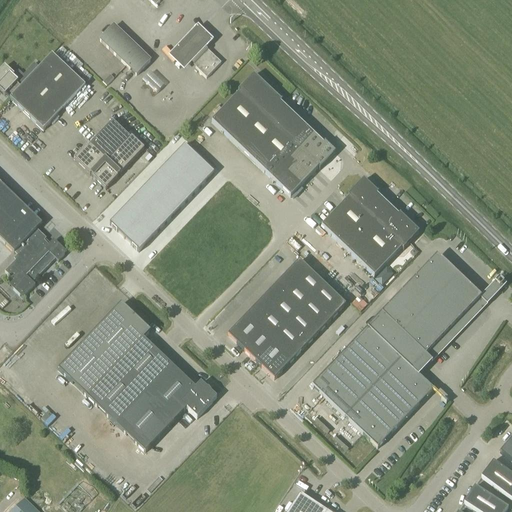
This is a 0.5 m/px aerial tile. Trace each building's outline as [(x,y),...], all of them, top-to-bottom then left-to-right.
[(136,77),(150,62),(113,27),(99,42),(136,77)] [(212,45),(197,31),(170,59),(184,73),(212,45)] [(206,80),(221,64),(210,54),(195,69),(206,80)] [(42,133),(84,88),(51,57),(39,69),(33,76),(20,89),(16,85),(17,84),(12,79),(13,77),(4,68),(0,71),(0,91),(1,92),(0,92),(0,93),(4,97),(5,96),(10,100),(9,101),(42,133)] [(34,65),(28,71),(33,76),(39,69),(34,65)] [(106,88),(113,80),(109,76),(102,84),(106,88)] [(225,109),(211,124),(290,199),(317,170),(319,171),(335,155),(328,148),(326,150),(323,146),(324,145),(325,145),(324,144),(322,146),(280,105),(281,103),(279,104),(271,97),(272,95),(253,77),(237,93),(238,95),(225,109)] [(163,91),(150,78),(142,85),(156,98),(163,91)] [(174,103),(154,122),(159,127),(167,119),(168,120),(180,109),(174,103)] [(129,141),(111,124),(86,150),(85,149),(73,161),(89,177),(90,177),(93,179),(92,180),(105,192),(117,179),(116,179),(119,176),(143,151),(131,139),(129,141)] [(184,148),(108,232),(138,262),(213,178),(184,148)] [(320,228),(307,242),(333,267),(347,254),(373,279),(401,250),(402,251),(418,234),(408,224),(406,226),(398,218),(400,216),(399,216),(398,217),(376,197),(378,195),(377,194),(375,196),(372,193),(373,192),(363,181),(347,198),(348,199),(320,228)] [(37,232),(41,227),(23,209),(22,210),(0,187),(0,242),(14,255),(17,257),(13,261),(15,262),(4,273),(17,286),(13,291),(19,298),(22,295),(25,298),(35,287),(32,285),(55,261),(58,264),(64,257),(62,255),(64,253),(57,246),(52,250),(44,243),(46,240),(37,232)] [(381,315),(425,357),(480,299),(473,292),(471,293),(436,260),(431,266),(429,264),(381,315)] [(274,382),(345,307),(299,263),(228,337),(274,382)] [(380,275),(374,281),(381,287),(386,281),(380,275)] [(144,455),(186,411),(196,420),(216,400),(200,385),(195,391),(143,341),(150,334),(120,306),(58,372),(144,455)] [(425,357),(381,315),(311,388),(377,451),(433,392),(413,373),(426,359),(425,357)] [(0,378),(0,379),(10,389),(14,384),(3,375),(0,378)] [(511,463),(511,439),(500,454),(511,463)] [(511,501),(511,476),(493,463),(481,479),(511,501)] [(474,511),(506,511),(508,510),(474,488),(463,505),(474,511)] [(323,511),(300,496),(289,511),(323,511)] [(35,511),(24,501),(18,509),(21,511),(35,511)]
